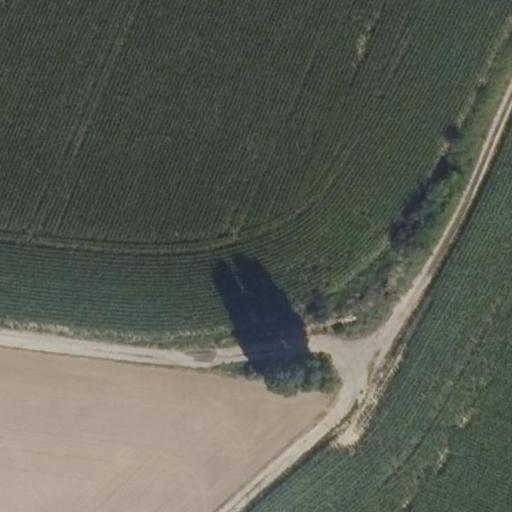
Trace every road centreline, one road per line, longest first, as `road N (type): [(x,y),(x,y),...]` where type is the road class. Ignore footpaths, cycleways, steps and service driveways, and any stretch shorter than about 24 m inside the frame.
road 1 (track): [(0,339),(192,358),(352,339),(383,324),(450,226),(511,90)]
road 2 (track): [(352,339),(350,371),(327,419),(231,511)]
